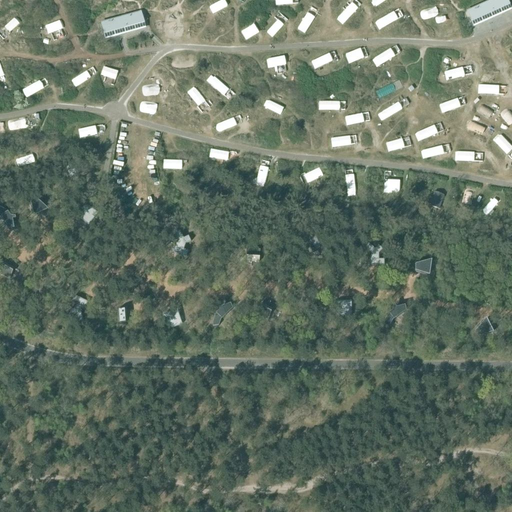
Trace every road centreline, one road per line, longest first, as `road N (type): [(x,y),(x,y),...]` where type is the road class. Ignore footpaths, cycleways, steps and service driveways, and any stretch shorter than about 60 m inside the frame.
road 1 (unclassified): [(511,366),(69,359),(0,337)]
road 2 (track): [(118,205),(139,278),(181,288),(317,270),(358,286),(511,295)]
